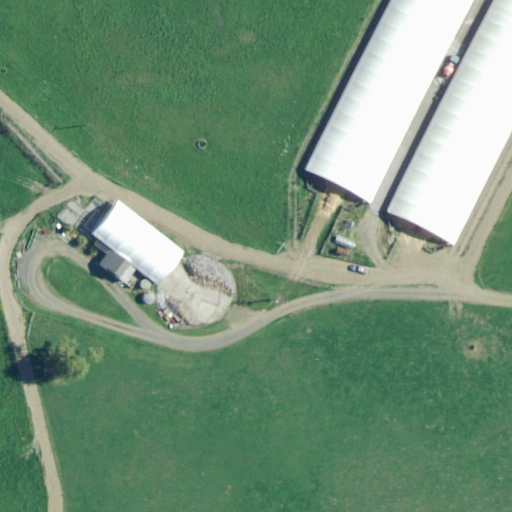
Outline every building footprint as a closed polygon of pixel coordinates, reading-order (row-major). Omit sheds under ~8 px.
[(136,242),(95,210),(78,231),(98,246),(94,251),(98,255),(102,250),(106,254),(99,263),(124,283),(137,266),(157,282),(169,267),(136,242)] [(153,282),(144,276),(138,286),(146,292),(153,282)] [(157,296),(148,290),(142,299),(151,305),(157,296)] [(172,313),(174,311),(165,305),(159,315),(168,321),(172,313)] [(168,321),(166,323),(177,329),(182,320),(172,313),(168,321)]
